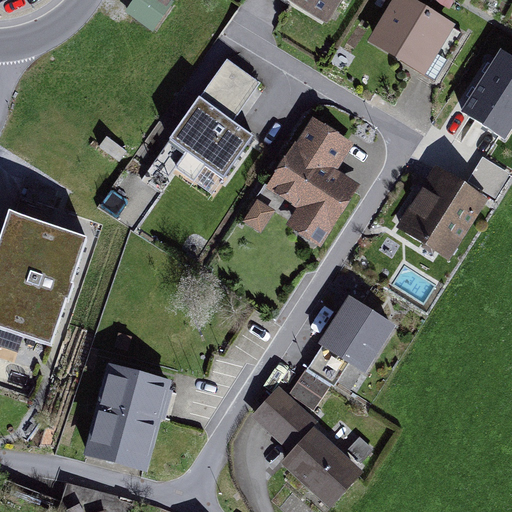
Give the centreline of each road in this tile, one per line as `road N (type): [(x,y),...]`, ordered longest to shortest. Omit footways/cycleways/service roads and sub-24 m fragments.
road 1 (residential): [(186,501),(396,164),(399,146),(377,117),(230,29)]
road 2 (residential): [(0,459),(186,501)]
